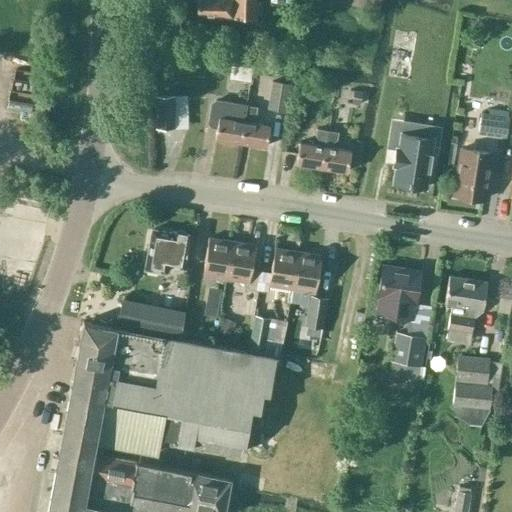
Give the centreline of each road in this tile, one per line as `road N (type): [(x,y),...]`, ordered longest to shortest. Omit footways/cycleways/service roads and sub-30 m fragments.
road 1 (residential): [(86,177),(511,243)]
road 2 (tertiary): [(0,403),(35,340),(86,177)]
road 3 (tertiary): [(102,0),(86,177)]
